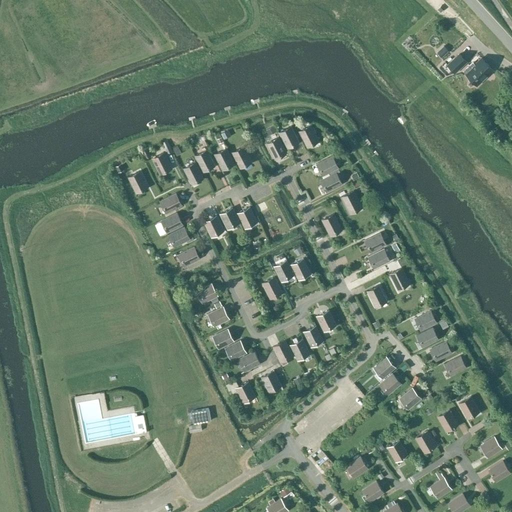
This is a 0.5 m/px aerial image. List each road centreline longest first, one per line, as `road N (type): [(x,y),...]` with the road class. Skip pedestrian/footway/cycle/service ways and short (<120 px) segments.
road 1 (residential): [(343,286),(255,334),(195,220),(201,204),(286,173)]
road 2 (residential): [(291,446),(287,418),(369,352),(369,337)]
road 3 (residential): [(343,286),(286,173)]
road 4 (residential): [(421,511),(405,486),(455,452),(473,482)]
